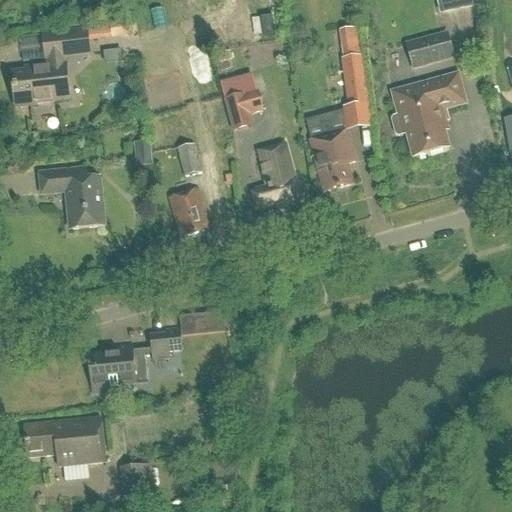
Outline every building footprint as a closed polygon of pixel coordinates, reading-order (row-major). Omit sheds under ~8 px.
[(479,0),(438,0),(442,15),(481,6),(479,0)] [(177,8),(182,29),(201,25),(195,4),(177,8)] [(138,36),(136,22),(112,25),(114,39),(138,36)] [(348,109),(369,107),(359,30),(340,32),(343,60),(341,61),(348,109)] [(70,102),(65,61),(90,58),(86,32),(44,37),(47,63),(48,63),(49,68),(26,71),(26,75),(13,76),(15,94),(17,94),(18,110),(36,108),(36,103),(52,101),(52,104),(70,102)] [(413,72),(455,60),(448,34),(405,45),(413,72)] [(403,68),(403,41),(382,41),(382,68),(403,68)] [(187,94),(214,90),(207,49),(180,54),(187,94)] [(449,150),(444,133),(446,128),(445,124),(449,123),(446,111),(466,106),(458,77),(392,95),(398,117),(393,119),(392,122),(395,136),(399,138),(407,136),(414,160),(449,150)] [(151,122),(175,118),(170,91),(146,95),(151,122)] [(233,133),(254,128),(251,117),(264,114),(258,94),(245,98),(225,103),(233,133)] [(324,195),(354,187),(348,166),(357,164),(348,133),(309,144),(324,195)] [(136,169),(153,167),(150,143),(134,145),(136,169)] [(294,182),(292,175),(293,175),(285,146),(259,153),(269,190),(253,195),(257,211),(276,206),(276,208),(302,201),(297,181),(294,182)] [(185,180),(203,175),(195,147),(177,151),(185,180)] [(87,182),(86,170),(40,175),(42,198),(66,195),(67,202),(70,202),(73,233),(106,229),(101,180),(87,182)] [(181,240),(205,234),(204,228),(209,227),(199,192),(170,200),(181,240)] [(152,357),(153,363),(168,361),(167,355),(182,353),(179,331),(164,333),(165,336),(150,338),(152,351),(152,357)] [(93,374),(91,374),(93,395),(110,393),(110,388),(134,385),(148,384),(145,358),(152,357),(152,351),(133,353),(132,349),(114,351),(115,355),(91,358),(93,374)] [(106,465),(101,420),(29,428),(30,434),(26,435),(28,461),(58,458),(59,470),(106,465)] [(129,507),(155,504),(151,467),(124,470),(129,507)]
